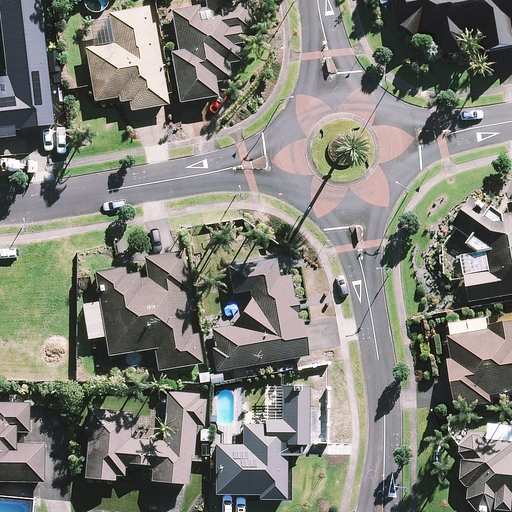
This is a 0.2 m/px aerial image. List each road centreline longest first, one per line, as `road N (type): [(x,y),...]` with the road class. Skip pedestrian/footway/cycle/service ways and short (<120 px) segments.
road 1 (residential): [(352,207),(383,403),(378,511)]
road 2 (residential): [(289,158),(0,202)]
